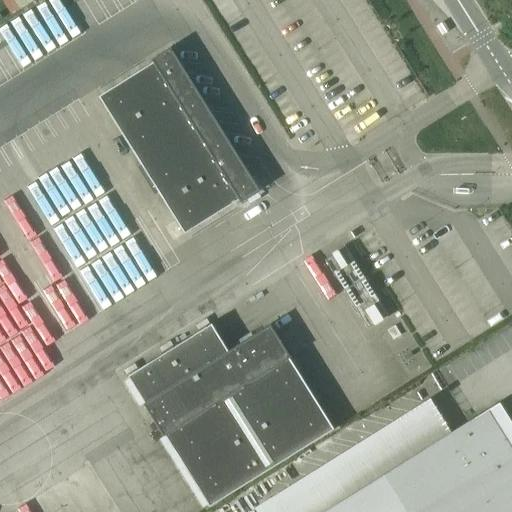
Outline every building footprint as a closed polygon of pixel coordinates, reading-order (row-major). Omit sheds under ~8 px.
[(3,0),(10,14),(37,0),(36,0),(3,0)] [(259,192),(169,49),(150,61),(152,64),(97,98),(141,166),(137,169),(154,196),(158,194),(184,235),(238,201),(240,204),(259,192)] [(194,61),(185,67),(200,90),(209,84),(194,61)] [(366,326),(367,328),(387,315),(345,247),(325,260),(366,326)] [(126,373),(142,401),(140,402),(160,435),(161,435),(204,507),(330,433),(287,360),(289,359),(269,326),(227,350),(211,323),(126,373)] [(0,400),(51,368),(54,367),(52,359),(36,333),(23,335),(24,340),(9,343),(0,328),(0,400)] [(468,422),(324,511),(511,511),(511,444),(490,409),(468,422)]
